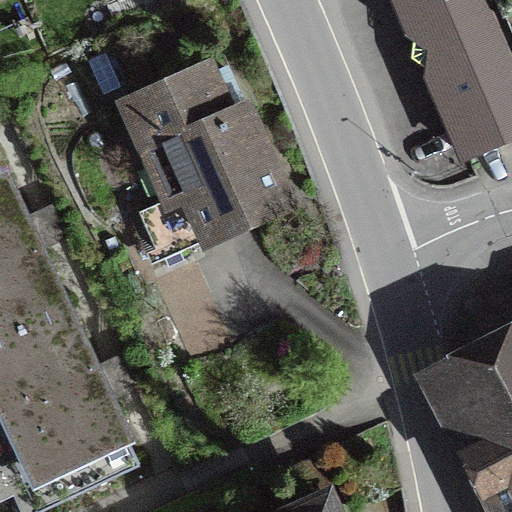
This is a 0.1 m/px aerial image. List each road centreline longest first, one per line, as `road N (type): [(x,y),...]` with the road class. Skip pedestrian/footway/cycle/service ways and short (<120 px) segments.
road 1 (residential): [(285,0),(389,256)]
road 2 (residential): [(389,256),(448,511)]
road 3 (residential): [(389,256),(511,212)]
